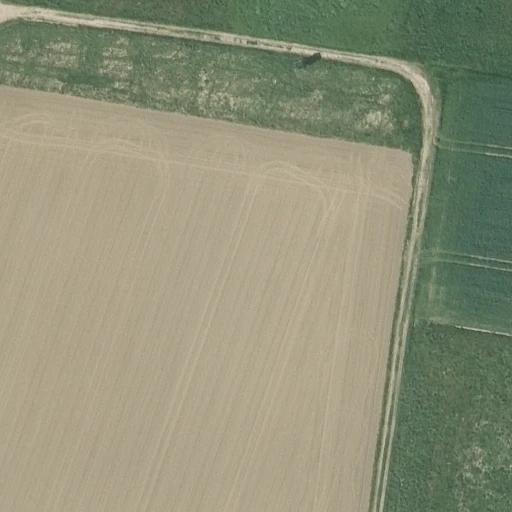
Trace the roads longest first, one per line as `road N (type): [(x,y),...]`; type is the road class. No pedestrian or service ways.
road 1 (track): [(0,10),(511,86)]
road 2 (track): [(372,511),(437,75)]
